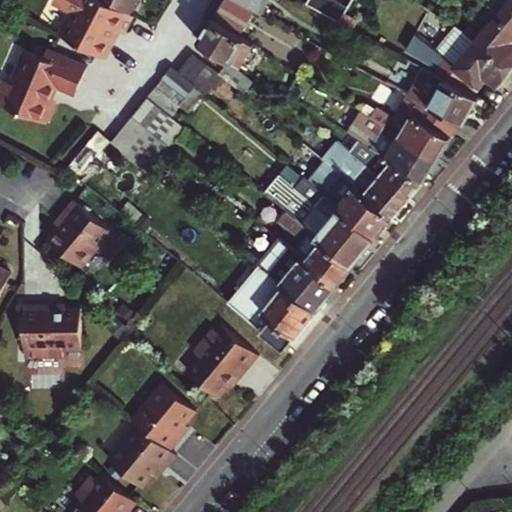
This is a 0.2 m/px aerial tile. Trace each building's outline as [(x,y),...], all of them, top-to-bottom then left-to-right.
[(61,33),(107,57),(115,44),(109,41),(116,30),(121,33),(125,36),(136,16),(130,14),(104,0),(54,0),(73,11),(61,33)] [(104,0),(130,14),(137,0),(104,0)] [(256,12),(234,0),(226,0),(214,20),(242,37),(256,12)] [(234,0),(256,12),(262,15),(270,0),(234,0)] [(343,22),(351,8),(337,0),(311,0),(309,4),(343,22)] [(511,2),(511,5),(504,0),(502,0),(502,1),(500,0),(494,0),(489,7),(493,11),(500,17),(511,26),(511,2)] [(493,11),(489,7),(484,13),(489,17),(493,11)] [(511,26),(500,17),(480,41),(511,68),(511,26)] [(201,42),(236,63),(242,67),(256,46),(242,37),(214,20),(201,42)] [(109,41),(115,44),(121,33),(116,30),(109,41)] [(473,80),(484,88),(492,78),(501,86),(511,72),(511,68),(480,41),(467,56),(457,47),(435,74),(449,81),(465,90),(473,80)] [(49,47),(45,55),(28,47),(13,81),(6,78),(0,91),(0,99),(49,122),(57,104),(52,94),(57,84),(76,93),(88,65),(49,47)] [(180,72),(196,85),(213,100),(229,81),(225,78),(195,53),(180,72)] [(236,65),(225,78),(229,81),(250,98),(260,85),(236,65)] [(174,67),(150,96),(177,118),(184,108),(180,105),(196,85),(180,72),(174,67)] [(428,70),(413,96),(464,124),(469,125),(484,100),(477,96),(465,90),(449,81),(435,74),(428,70)] [(473,80),(465,90),(477,96),(484,88),(473,80)] [(177,118),(150,96),(134,115),(168,143),(169,144),(184,124),(177,118)] [(440,161),(464,124),(413,96),(397,122),(371,106),(366,115),(440,161)] [(168,143),(134,115),(113,139),(147,167),(168,143)] [(381,153),(427,182),(440,161),(366,115),(352,135),(381,153)] [(96,124),(65,163),(77,173),(108,135),(96,124)] [(412,201),(350,150),(341,143),(334,151),(356,169),(348,178),(397,218),(412,201)] [(412,201),(427,182),(381,153),(374,161),(354,145),(350,150),(412,201)] [(397,218),(348,178),(324,159),(308,178),(380,238),(397,218)] [(380,238),(308,178),(298,189),(319,207),(305,224),(356,267),(380,238)] [(110,228),(71,195),(51,219),(56,223),(45,236),(80,264),(110,228)] [(356,267),(305,224),(290,212),(278,225),(303,245),(298,251),(340,286),(356,267)] [(340,286),(298,251),(289,244),(274,231),(254,255),(265,265),(270,269),(290,286),(320,310),(340,286)] [(254,255),(252,254),(247,259),(261,270),(265,265),(254,255)] [(265,265),(261,270),(265,274),(270,269),(265,265)] [(0,295),(13,273),(0,266),(0,295)] [(320,310),(290,286),(268,312),(276,318),(265,331),(287,349),(320,310)] [(40,313),(13,299),(0,322),(0,341),(2,338),(29,352),(25,359),(42,368),(62,330),(47,323),(38,318),(40,313)] [(38,318),(47,323),(50,317),(40,313),(38,318)] [(268,359),(226,325),(202,353),(208,358),(196,374),(226,399),(237,386),(244,378),(249,382),(268,359)] [(244,378),(237,386),(242,391),(249,382),(244,378)] [(167,381),(136,417),(142,422),(173,448),(193,425),(187,420),(198,407),(167,381)] [(173,448),(142,422),(113,457),(146,484),(156,472),(161,477),(180,454),(173,448)] [(77,494),(82,499),(71,511),(131,511),(139,503),(103,474),(98,480),(92,475),(77,494)]
